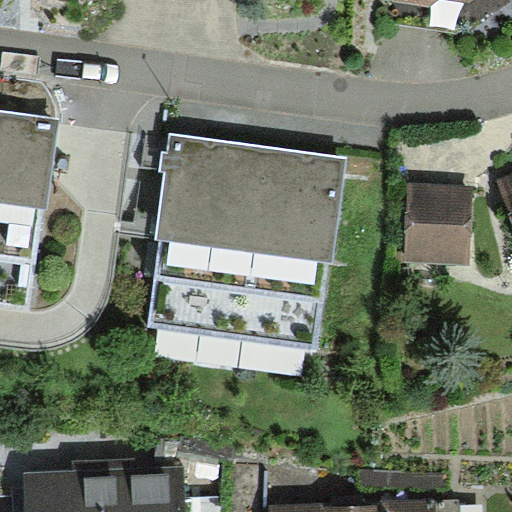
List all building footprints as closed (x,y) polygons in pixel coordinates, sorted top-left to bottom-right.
[(387,0),(387,5),(467,13),(484,0),(387,0)] [(0,113),(0,305),(33,310),(59,121),(0,113)] [(337,159),(171,135),(168,164),(160,227),(155,268),(149,323),(317,349),(337,159)] [(475,189),(406,189),(405,265),(474,266),(475,189)] [(26,511),(184,511),(183,469),(135,470),(135,462),(72,464),(72,475),(26,477),(26,511)] [(260,511),(259,465),(233,466),(234,511),(260,511)]
